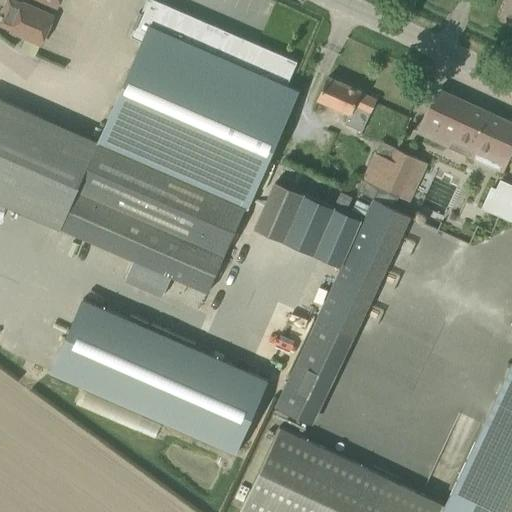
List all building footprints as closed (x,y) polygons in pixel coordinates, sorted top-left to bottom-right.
[(0,97),(0,200),(80,235),(134,259),(170,274),(209,291),(245,206),(248,208),(300,91),(287,85),(297,64),(153,0),(147,0),(142,13),(140,12),(133,28),(135,29),(131,37),(142,42),(99,142),(0,97)] [(37,0),(56,8),(59,0),(37,0)] [(9,32),(40,46),(53,15),(22,2),(9,32)] [(375,98),(360,91),(328,77),(318,99),(349,112),(344,123),(362,131),(377,98),(375,98)] [(508,158),(511,149),(511,122),(438,89),(418,133),(470,157),(502,171),(508,158)] [(395,147),(390,159),(378,186),(398,196),(416,157),(395,147)] [(390,159),(376,152),(363,179),(378,186),(390,159)] [(491,187),(482,209),(511,221),(511,185),(501,180),(497,190),(491,187)] [(296,193),(276,239),(334,264),(354,218),(296,193)] [(410,215),(374,198),(316,320),(276,405),(312,424),(410,215)] [(170,274),(134,259),(126,278),(162,293),(170,274)] [(83,297),(51,371),(237,451),(268,378),(83,297)] [(511,511),(511,361),(445,504),(389,478),(373,511),(511,511)] [(280,426),(240,510),(245,511),(373,511),(389,478),(280,426)]
